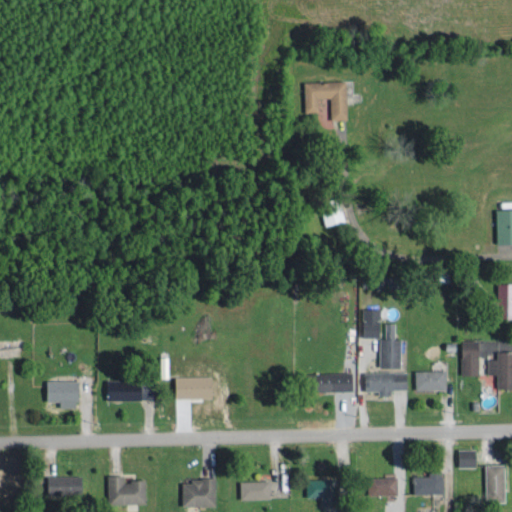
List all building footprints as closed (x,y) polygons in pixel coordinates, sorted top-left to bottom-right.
[(304,80),(304,111),(319,111),(318,96),(330,96),(330,118),(347,117),(346,79),(304,80)] [(321,208),(325,223),(345,219),(341,203),(321,208)] [(511,240),(511,206),(496,207),(497,241),(511,240)] [(511,280),(499,280),(497,314),(511,314),(511,280)] [(400,365),(400,336),(394,336),(394,321),(381,320),(381,306),(362,306),(361,335),(379,335),(378,365),(400,365)] [(461,372),(480,372),(479,338),(460,339),(461,372)] [(511,385),(511,348),(497,348),(496,356),(488,356),(487,371),(497,372),(497,385),(511,385)] [(415,387),(447,386),(446,367),(414,368),(415,387)] [(318,371),(318,389),(353,388),(353,370),(318,371)] [(407,370),(363,370),(363,388),(379,388),(379,393),(391,393),(391,387),(407,387),(407,370)] [(79,378),(48,378),(47,398),(60,398),(60,405),(78,405),(79,378)] [(458,464),(477,464),(476,447),(457,447),(458,464)] [(505,461),(485,462),(486,496),(505,496),(505,461)] [(443,490),(443,469),(428,470),(428,473),(413,473),(413,491),(443,490)] [(83,492),(82,472),(48,473),(49,493),(83,492)] [(146,477),(125,478),(124,472),(108,472),(108,501),(146,500),(146,477)] [(216,475),(191,474),(191,480),(182,479),(181,503),(216,504),(216,475)] [(397,492),(397,475),(368,475),(369,492),(397,492)] [(307,476),(307,494),(321,494),(321,505),(331,505),(332,477),(307,476)] [(270,478),(239,479),(240,497),(270,496),(270,478)]
